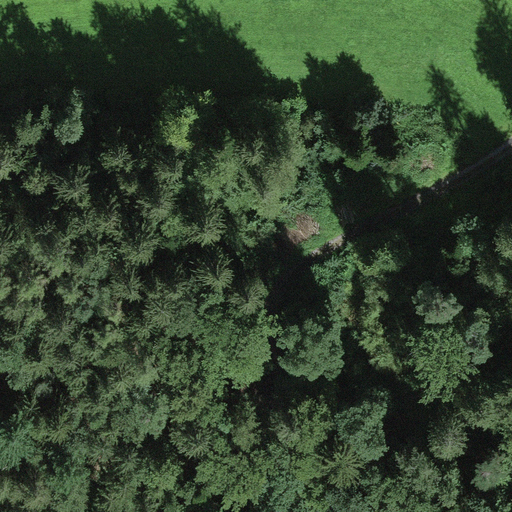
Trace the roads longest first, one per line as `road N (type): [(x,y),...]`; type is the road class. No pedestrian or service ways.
road 1 (track): [(511,145),(303,271),(269,411),(285,485),(301,511)]
road 2 (track): [(278,352),(511,444)]
